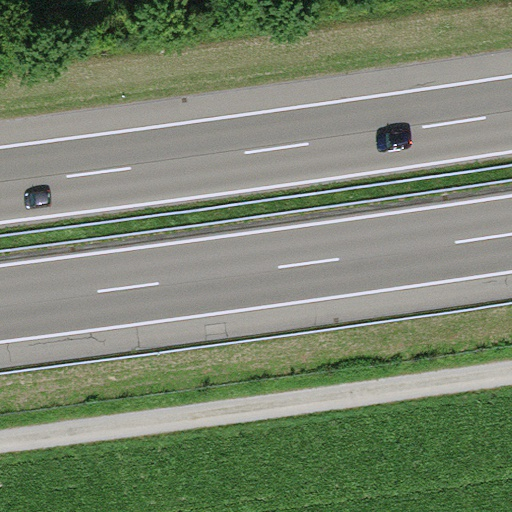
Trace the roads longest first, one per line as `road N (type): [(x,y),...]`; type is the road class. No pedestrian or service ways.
road 1 (motorway): [(511,114),(0,185)]
road 2 (track): [(0,443),(511,373)]
road 3 (motorway): [(0,304),(511,234)]
